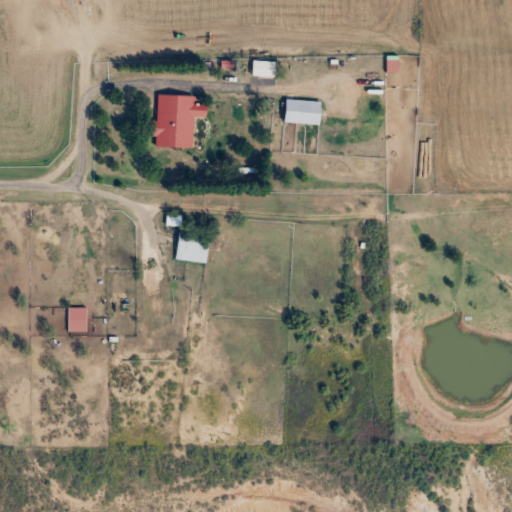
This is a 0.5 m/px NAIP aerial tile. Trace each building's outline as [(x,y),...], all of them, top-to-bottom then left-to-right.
[(267,82),(269,66),(248,64),(246,79),(267,82)] [(155,147),(178,148),(179,137),(190,137),(191,105),(181,105),(181,95),(156,94),(155,147)] [(280,103),(278,126),(314,130),(316,106),(280,103)] [(205,262),(207,233),(176,231),(174,259),(205,262)] [(85,308),(67,308),(67,319),(85,319),(85,308)]
